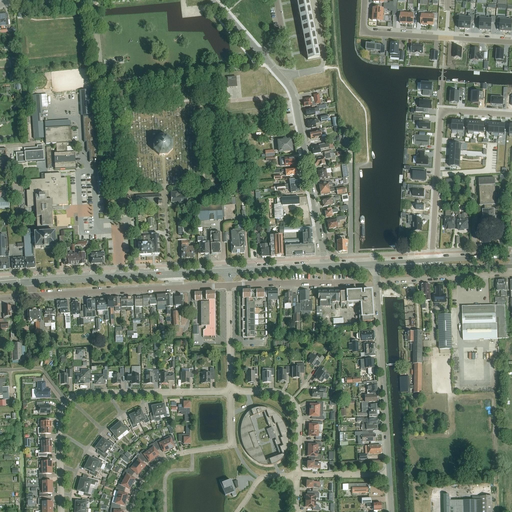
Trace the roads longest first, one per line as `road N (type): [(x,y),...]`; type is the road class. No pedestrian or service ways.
road 1 (residential): [(60,511),(58,430),(76,396),(231,392)]
road 2 (residential): [(33,296),(229,285)]
road 3 (residential): [(324,267),(292,96),(281,77)]
road 4 (tertiary): [(389,475),(376,283)]
road 5 (residential): [(364,0),(362,32),(511,43)]
road 6 (residential): [(231,392),(281,393),(299,411),(297,476)]
road 7 (residential): [(431,248),(440,110)]
road 8 (secondary): [(33,282),(171,274)]
road 9 (unclassified): [(376,283),(511,274)]
road 10 (residential): [(131,511),(143,482),(166,461),(232,446)]
road 11 (residential): [(229,285),(356,283)]
